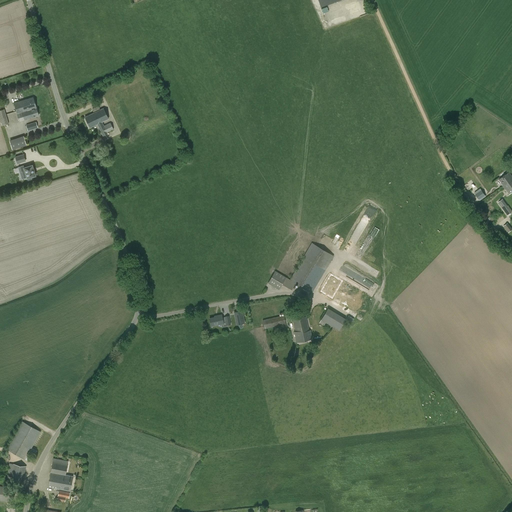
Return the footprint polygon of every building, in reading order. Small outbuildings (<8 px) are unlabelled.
[(0,97),(3,107),(8,105),(5,95),(0,96),(0,97)] [(38,115),(33,97),(13,102),(18,121),(32,117),(38,115)] [(9,123),(5,109),(0,110),(0,117),(2,125),(9,123)] [(107,133),(113,130),(110,123),(104,127),(102,122),(108,119),(103,109),(85,117),(90,128),(97,124),(103,136),(107,134),(107,133)] [(10,140),(13,149),(28,145),(25,136),(10,140)] [(15,157),(17,164),(22,162),(26,161),(24,154),(15,157)] [(23,165),(22,162),(17,164),(19,167),(21,172),(24,171),(27,180),(31,179),(30,178),(36,176),(32,165),(24,167),(23,165)] [(511,182),(511,181),(511,175),(509,172),(499,180),(503,185),(502,185),(503,186),(510,181),(511,182)] [(509,194),(511,192),(511,181),(511,182),(510,181),(503,186),(506,190),(506,189),(509,194)] [(482,190),(476,194),(480,200),(486,195),(482,190)] [(507,216),(511,212),(511,210),(507,204),(506,204),(503,199),(498,203),(507,216)] [(66,233),(80,227),(77,219),(63,225),(66,233)] [(508,233),(511,229),(511,228),(508,223),(503,226),(508,233)] [(47,240),(23,249),(27,260),(51,251),(47,240)] [(311,294),(334,256),(312,243),(290,280),(275,271),(268,283),(279,290),(282,285),(292,290),(295,284),(311,294)] [(342,281),(331,274),(321,292),(332,299),(342,281)] [(340,331),(347,319),(329,308),(320,323),(326,326),(327,323),(340,331)] [(242,311),(234,312),(236,325),(245,323),(242,311)] [(223,324),(222,318),(222,315),(217,316),(217,317),(210,319),(211,326),(223,324)] [(265,332),(286,327),(283,315),(263,320),(265,332)] [(225,317),(222,318),(223,324),(226,323),(226,326),(231,325),(229,316),(225,317)] [(296,342),(312,338),(310,330),(309,330),(306,317),(293,320),(295,332),(294,332),(296,342)] [(22,421),(7,449),(25,459),(40,432),(22,421)] [(70,491),(73,476),(65,475),(68,461),(53,459),(48,487),(70,491)] [(25,473),(26,466),(9,463),(6,480),(23,484),(24,477),(23,476),(24,473),(25,473)] [(0,500),(13,503),(16,489),(0,486),(0,500)] [(65,502),(65,498),(69,499),(70,493),(59,491),(57,501),(65,502)] [(212,494),(198,492),(197,506),(211,508),(212,494)]
